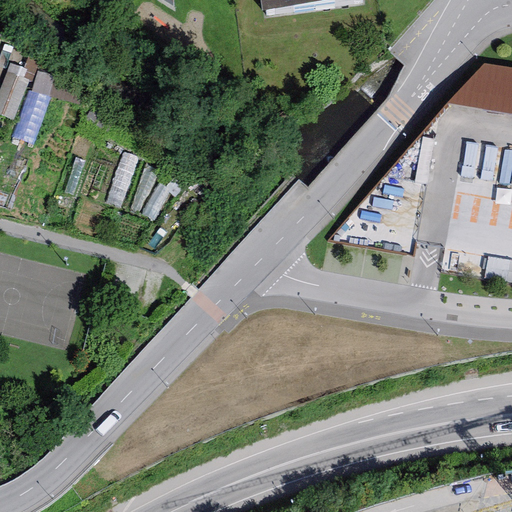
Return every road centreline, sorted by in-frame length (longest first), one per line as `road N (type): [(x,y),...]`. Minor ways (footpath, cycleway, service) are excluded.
road 1 (residential): [(0,507),(43,483),(76,451),(125,390),(386,127),(465,0)]
road 2 (primary): [(170,511),(298,458),(511,413)]
road 3 (residential): [(0,227),(116,255),(174,279)]
